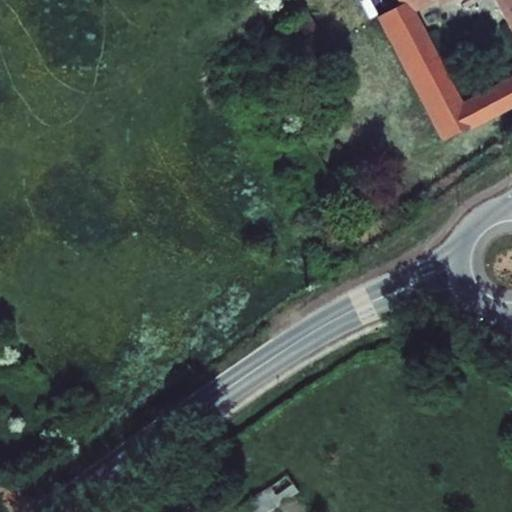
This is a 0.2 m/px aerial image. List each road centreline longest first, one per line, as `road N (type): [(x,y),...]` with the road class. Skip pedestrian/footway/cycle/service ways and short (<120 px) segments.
road 1 (tertiary): [(338,316),(222,390),(59,511)]
road 2 (tertiary): [(469,233),(338,316)]
road 3 (tertiary): [(338,316),(424,293),(478,302)]
